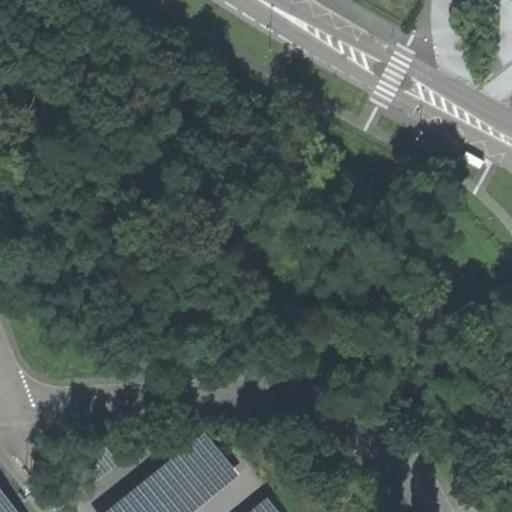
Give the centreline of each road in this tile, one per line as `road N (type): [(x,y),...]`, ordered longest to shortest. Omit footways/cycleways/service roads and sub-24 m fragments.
road 1 (unclassified): [(0,399),(33,405),(258,392),(319,402),(377,434),(424,487),(435,511)]
road 2 (unclassified): [(263,0),(490,129)]
